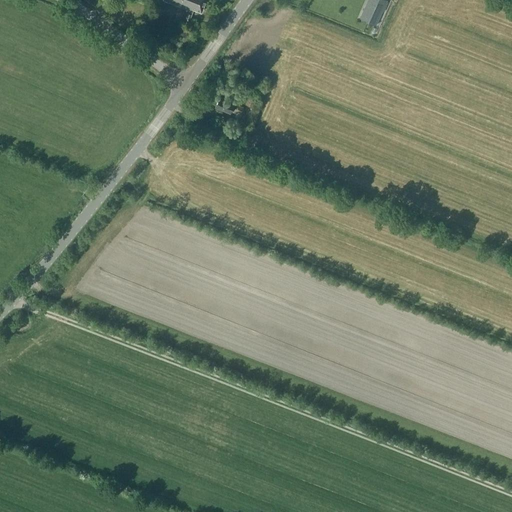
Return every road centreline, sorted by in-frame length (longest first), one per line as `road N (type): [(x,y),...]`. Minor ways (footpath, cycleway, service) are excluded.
road 1 (tertiary): [(0,313),(185,82)]
road 2 (unclassified): [(185,82),(65,0)]
